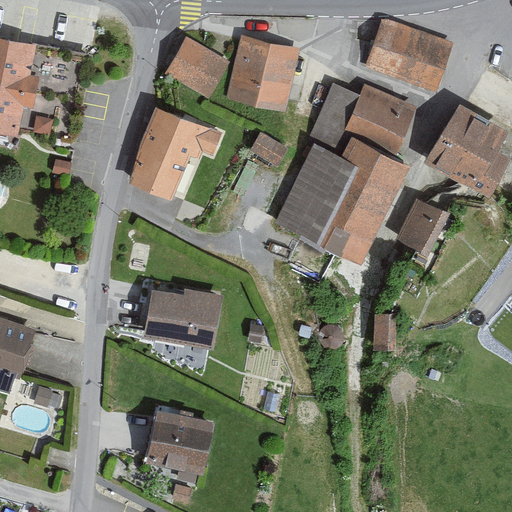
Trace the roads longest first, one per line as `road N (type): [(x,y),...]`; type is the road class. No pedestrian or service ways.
road 1 (residential): [(161,0),(106,218),(81,511)]
road 2 (tertiary): [(407,0),(191,0)]
